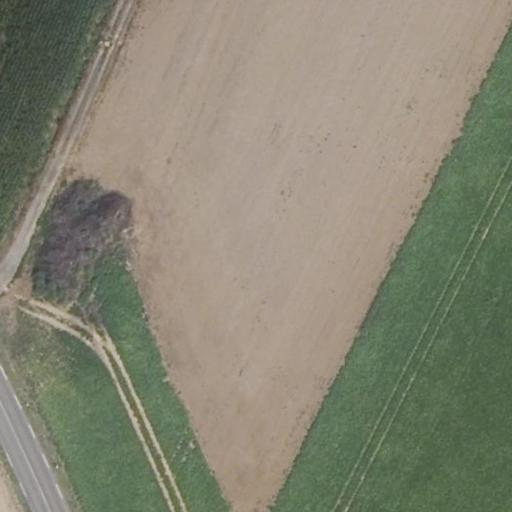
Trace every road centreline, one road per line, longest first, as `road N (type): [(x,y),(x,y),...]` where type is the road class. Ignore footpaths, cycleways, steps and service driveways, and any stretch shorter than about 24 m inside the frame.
road 1 (track): [(0,283),(29,235),(122,0)]
road 2 (primary): [(0,400),(51,511)]
